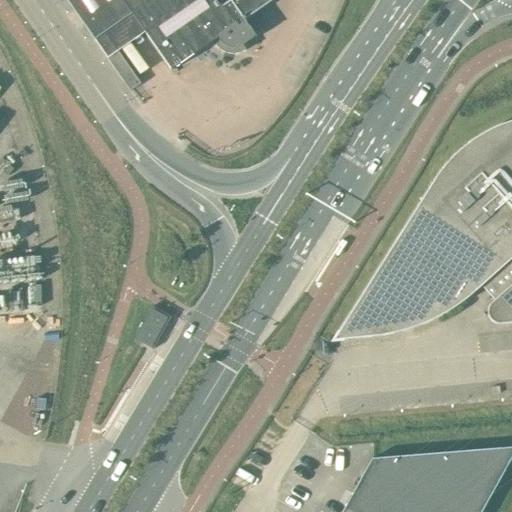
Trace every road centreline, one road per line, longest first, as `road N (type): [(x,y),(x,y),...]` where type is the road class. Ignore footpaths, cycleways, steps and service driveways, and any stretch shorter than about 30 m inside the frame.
road 1 (primary): [(137,511),(424,50)]
road 2 (primary): [(235,268),(107,477)]
road 3 (unclassified): [(185,179),(125,131),(28,0)]
road 4 (unknown): [(125,131),(256,59),(296,0)]
road 5 (primary): [(402,13),(301,163)]
road 6 (primary): [(301,163),(235,268)]
road 7 (unclassified): [(301,163),(238,186),(185,179)]
